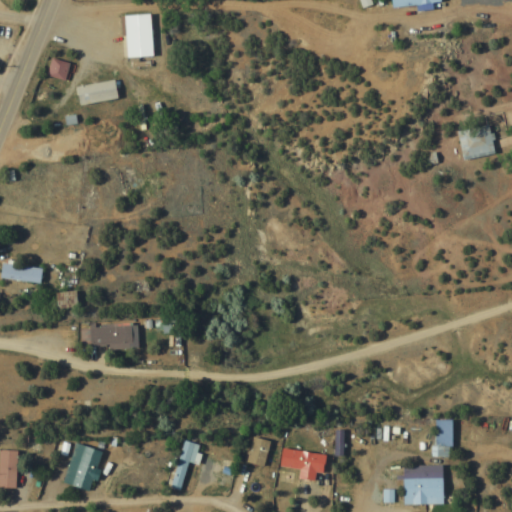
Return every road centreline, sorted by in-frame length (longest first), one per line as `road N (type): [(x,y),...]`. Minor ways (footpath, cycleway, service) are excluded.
road 1 (residential): [(0,346),(90,369),(237,378),(280,374),(511,304)]
road 2 (residential): [(52,0),(248,6),(401,29),(511,11)]
road 3 (residential): [(0,503),(190,500),(234,511)]
road 4 (secondary): [(0,128),(52,0)]
